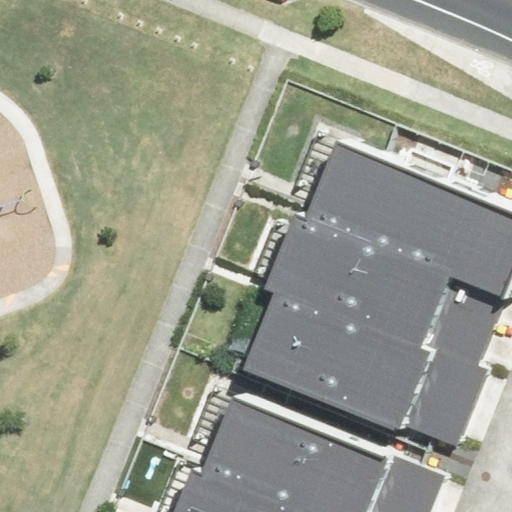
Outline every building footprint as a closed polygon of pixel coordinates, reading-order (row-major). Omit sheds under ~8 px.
[(511,188),(356,129),(327,205),(511,275),(511,188)] [(511,286),(511,275),(327,205),(295,280),(487,353),(511,286)] [(480,369),(280,293),(251,369),(451,445),(480,369)] [(256,392),(227,467),(344,511),(432,511),(450,467),(256,392)] [(344,511),(227,467),(209,511),(344,511)]
